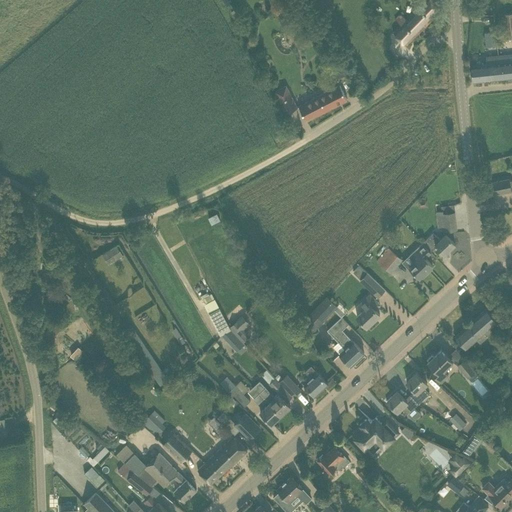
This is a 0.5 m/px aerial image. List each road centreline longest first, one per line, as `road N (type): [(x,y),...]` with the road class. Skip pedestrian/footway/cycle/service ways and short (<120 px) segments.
road 1 (tertiary): [(225,511),(485,264)]
road 2 (unclassified): [(191,201),(370,99),(427,43),(457,38)]
road 3 (unclassified): [(0,282),(35,393),(42,511)]
road 4 (tertiary): [(485,264),(457,38)]
road 5 (track): [(0,178),(91,221),(128,222),(191,201)]
